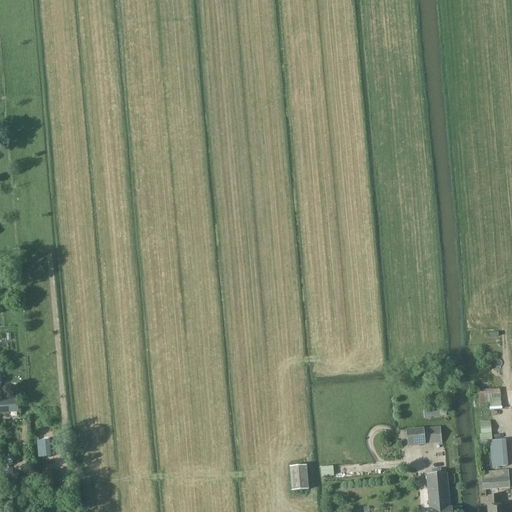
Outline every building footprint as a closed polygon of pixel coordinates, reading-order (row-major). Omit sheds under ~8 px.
[(479,395),(479,408),(490,407),(490,395),(500,394),(500,389),(476,391),(476,395),(479,395)] [(17,400),(0,401),(0,414),(18,413),(17,400)] [(425,420),(447,418),(446,409),(424,411),(425,420)] [(408,445),(441,442),(439,427),(406,430),(408,445)] [(492,468),(508,466),(505,440),(489,441),(492,468)] [(39,459),(50,458),(48,442),(37,443),(39,459)] [(292,493),(309,491),(307,467),(289,468),(292,493)] [(483,489),(509,487),(508,471),(484,473),(485,479),(482,479),(483,489)] [(450,507),(448,472),(427,474),(429,509),(428,509),(427,511),(461,511),(461,506),(450,507)] [(503,511),(503,505),(499,506),(498,495),(489,496),(489,506),(489,511),(503,511)]
